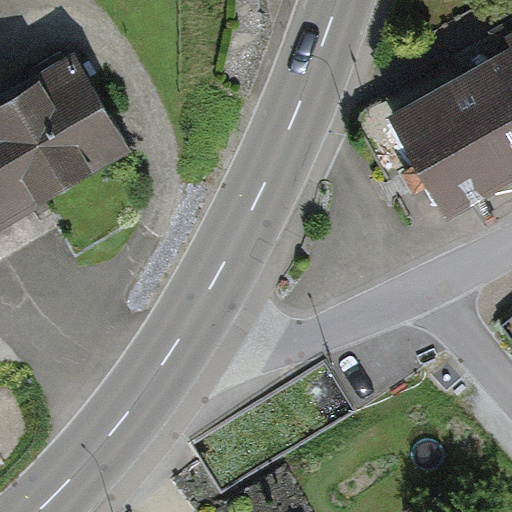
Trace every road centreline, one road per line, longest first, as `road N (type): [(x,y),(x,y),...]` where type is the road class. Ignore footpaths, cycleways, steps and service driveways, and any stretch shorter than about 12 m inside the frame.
road 1 (primary): [(340,0),(279,156),(192,322)]
road 2 (residential): [(430,291),(303,342),(262,348),(192,322)]
road 3 (primary): [(192,322),(115,431),(39,511)]
road 4 (residential): [(430,291),(511,391)]
